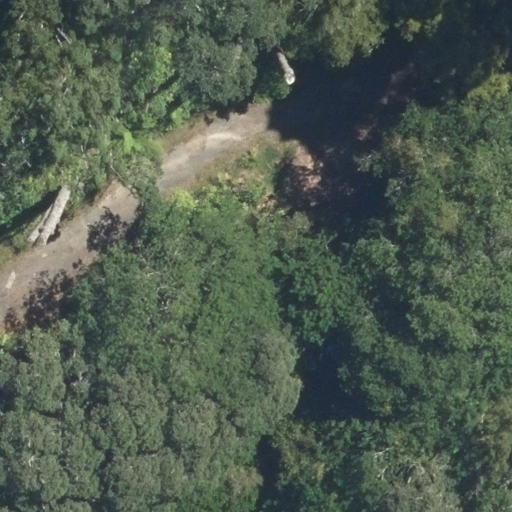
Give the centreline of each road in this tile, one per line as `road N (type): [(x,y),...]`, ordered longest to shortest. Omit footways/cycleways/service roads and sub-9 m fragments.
road 1 (track): [(511,95),(433,92),(285,137),(181,194),(0,256)]
road 2 (track): [(232,511),(287,409),(511,304)]
